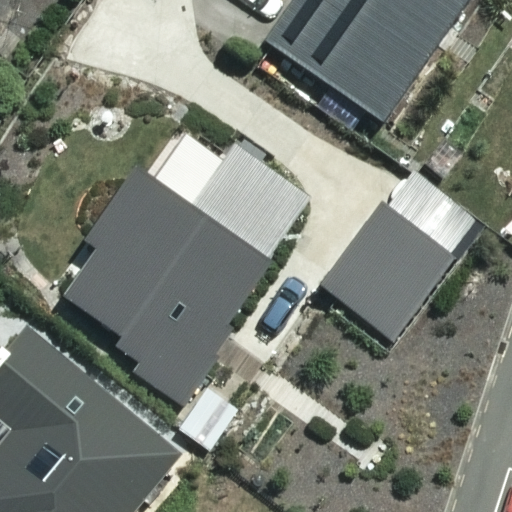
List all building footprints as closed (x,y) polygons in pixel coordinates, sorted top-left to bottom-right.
[(58,0),(0,0),(0,19),(29,41),(58,0)] [(295,0),(264,44),(383,127),(472,0),(295,0)] [(132,372),(185,411),(221,361),(216,357),(234,333),(227,328),(272,266),(267,263),(313,200),(234,144),(190,205),(140,169),(87,242),(97,250),(62,299),(119,340),(114,348),(137,365),(132,372)] [(319,288),(395,344),(457,262),(381,205),(319,288)] [(0,454),(0,511),(132,511),(173,462),(25,339),(0,369),(0,438),(8,445),(0,454)]
